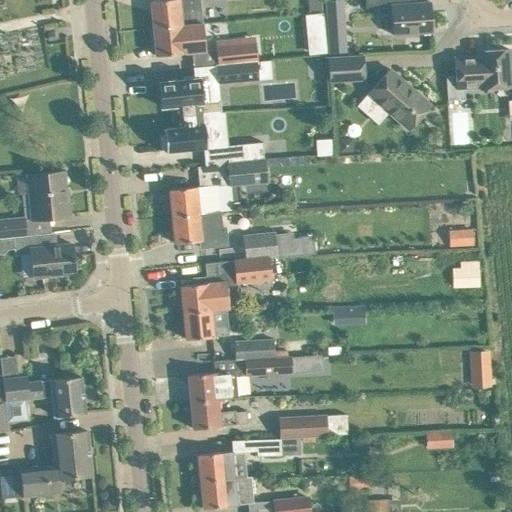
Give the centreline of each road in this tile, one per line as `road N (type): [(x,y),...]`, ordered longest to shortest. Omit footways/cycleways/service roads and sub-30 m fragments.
road 1 (tertiary): [(122,300),(92,0)]
road 2 (tertiary): [(144,511),(122,300)]
road 3 (residential): [(0,317),(122,300)]
